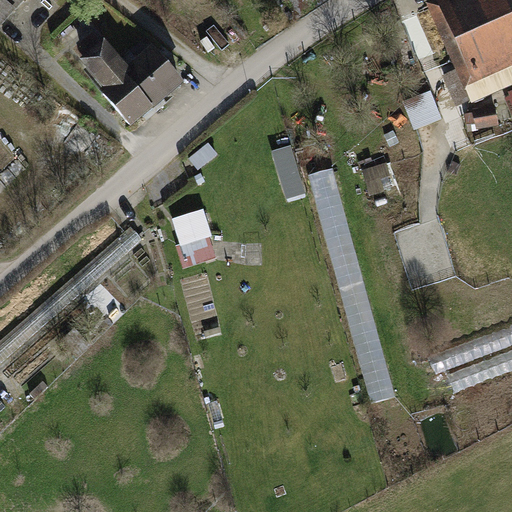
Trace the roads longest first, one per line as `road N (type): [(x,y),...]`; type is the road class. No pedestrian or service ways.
road 1 (residential): [(360,0),(272,59),(0,293)]
road 2 (track): [(233,91),(118,0)]
